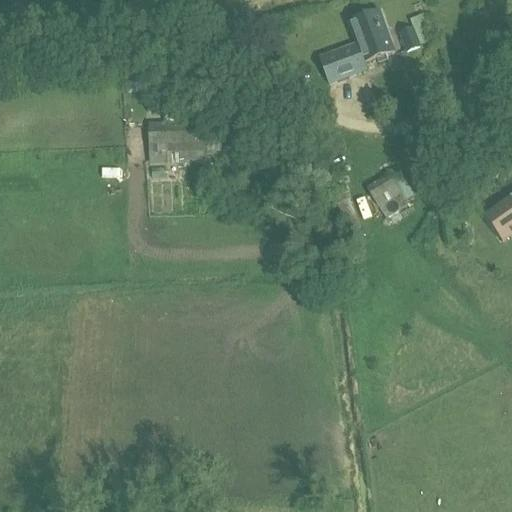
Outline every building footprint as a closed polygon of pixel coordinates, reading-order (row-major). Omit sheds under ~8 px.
[(329,85),(366,71),(364,64),(395,52),(380,12),(348,24),(356,45),(319,59),(329,85)] [(422,48),(415,30),(400,35),(407,54),(422,48)] [(219,124),(149,125),(150,164),(168,164),(168,153),(175,153),(175,164),(207,164),(207,152),(220,152),(219,124)] [(379,210),(401,195),(390,178),(367,191),(379,210)] [(345,227),(359,220),(356,214),(349,188),(337,191),(334,202),(334,203),(345,227)] [(485,219),(491,215),(508,238),(502,242),(503,244),(511,237),(511,197),(484,218),(485,219)] [(387,235),(397,230),(390,217),(380,222),(387,235)] [(363,229),(359,220),(345,227),(349,236),(363,229)]
